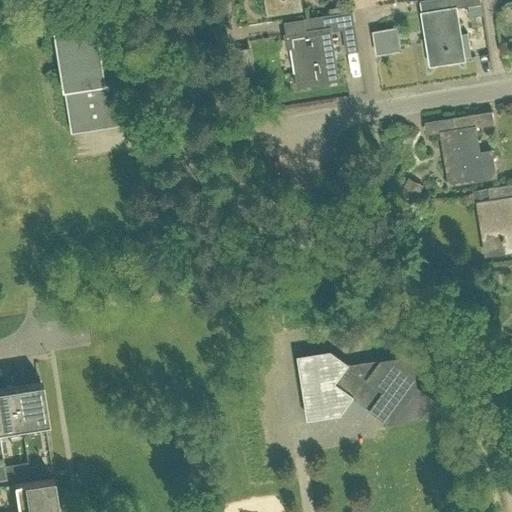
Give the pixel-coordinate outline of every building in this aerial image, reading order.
[(95,4),(94,0),(83,0),(52,5),(72,130),(120,122),(113,79),(123,77),(110,1),(95,4)] [(303,7),(301,0),(267,0),(269,12),(303,7)] [(421,0),(431,63),(466,57),(465,57),(462,33),(457,6),(481,2),(480,0),(421,0)] [(298,84),(305,83),(339,77),(331,26),(356,22),(354,9),(306,17),(308,29),(296,31),(297,43),(291,44),(298,84)] [(462,33),(465,57),(471,56),(468,32),(462,33)] [(481,150),(476,124),(490,122),(488,110),(453,116),(455,128),(442,130),(451,181),(496,174),(491,149),(481,150)] [(487,252),(511,248),(511,182),(490,186),(492,198),(479,200),(487,252)] [(366,375),(332,349),(298,355),(308,416),(341,411),(353,394),(388,420),(420,415),(433,397),(416,384),(411,354),(378,358),(366,375)] [(14,381),(22,427),(23,427),(22,422),(43,419),(46,419),(40,379),(37,380),(28,381),(29,386),(17,388),(15,381),(14,381)] [(20,428),(22,427),(14,381),(13,381),(13,384),(4,385),(5,389),(0,390),(0,425),(19,423),(20,428)] [(17,509),(59,502),(59,501),(54,501),(53,494),(55,494),(53,479),(55,479),(55,476),(13,483),(17,509)] [(17,511),(57,511),(58,511),(55,511),(54,504),(59,504),(59,502),(17,509),(17,511)]
